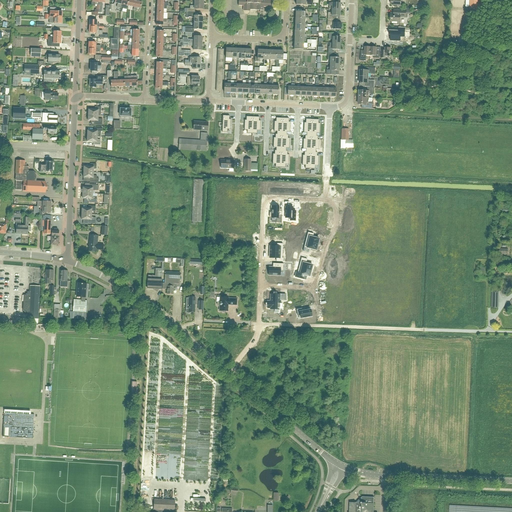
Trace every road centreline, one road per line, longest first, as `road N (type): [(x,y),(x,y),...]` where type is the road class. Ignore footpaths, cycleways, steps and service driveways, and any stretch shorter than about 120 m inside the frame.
road 1 (track): [(240,323),(511,333)]
road 2 (tertiary): [(511,480),(346,467)]
road 3 (residential): [(324,201),(265,198),(260,284)]
road 4 (tertiary): [(334,461),(227,371)]
road 5 (tertiary): [(179,331),(67,259)]
